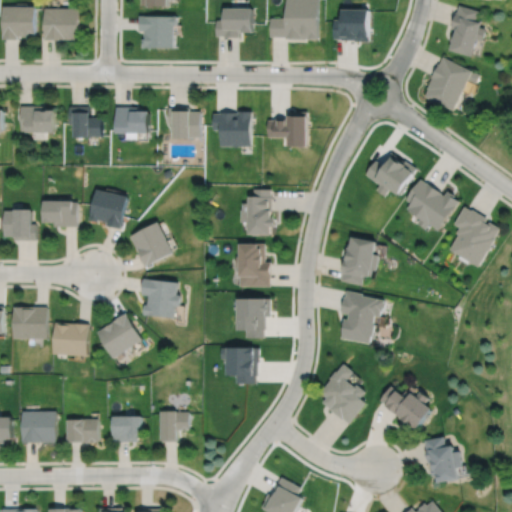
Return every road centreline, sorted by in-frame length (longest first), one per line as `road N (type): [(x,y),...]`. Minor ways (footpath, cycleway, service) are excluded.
road 1 (residential): [(367,105),(311,234),(297,381),(220,501)]
road 2 (residential): [(365,86),(313,74),(0,71)]
road 3 (residential): [(0,475),(165,474),(220,501)]
road 4 (residential): [(511,190),(390,103)]
